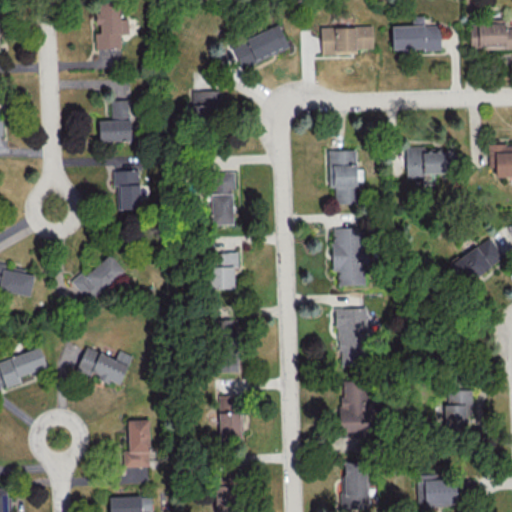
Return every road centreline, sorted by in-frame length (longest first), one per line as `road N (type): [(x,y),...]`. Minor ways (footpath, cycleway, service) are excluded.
road 1 (residential): [(292,109),(284,148),(295,511)]
road 2 (residential): [(511,94),(292,109)]
road 3 (residential): [(45,0),(53,208)]
